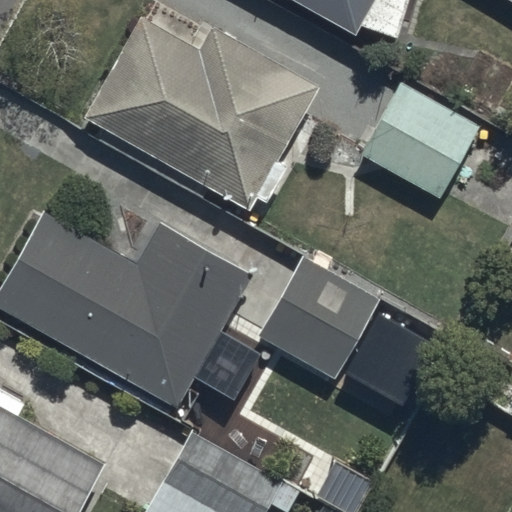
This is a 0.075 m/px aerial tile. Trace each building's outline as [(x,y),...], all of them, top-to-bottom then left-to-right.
[(287,0),(349,35),(354,27),(394,40),(405,0),(287,0)] [(315,87),(208,28),(195,52),(137,20),(83,116),(246,206),(250,199),(266,208),(288,168),(274,160),(315,87)] [(399,83),(358,156),(438,201),(479,128),(399,83)] [(40,214),(0,284),(0,308),(176,408),(250,278),(156,225),(133,267),(40,214)] [(379,301),(304,258),(259,336),(335,379),(379,301)] [(435,347),(379,315),(346,372),(403,404),(435,347)] [(0,511),(75,511),(100,466),(13,419),(21,404),(0,391),(0,511)] [(285,511),(294,496),(189,435),(144,511),(264,511),(269,505),(280,511),(285,511)]
